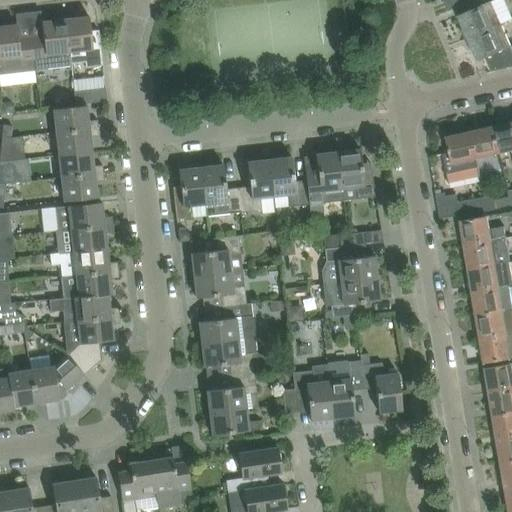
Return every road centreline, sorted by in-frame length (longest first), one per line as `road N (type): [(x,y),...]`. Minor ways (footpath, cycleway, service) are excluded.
road 1 (residential): [(472,511),(403,105)]
road 2 (residential): [(142,143),(162,316),(146,383),(122,412),(81,434),(0,447)]
road 3 (residential): [(142,143),(403,105)]
road 4 (residential): [(314,511),(304,436),(382,424)]
road 5 (residential): [(137,0),(128,47),(142,143)]
